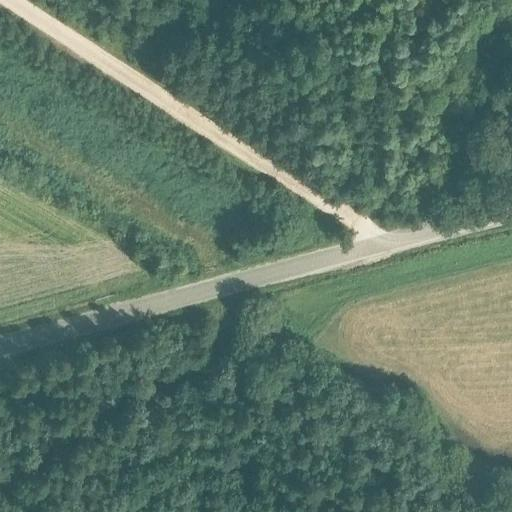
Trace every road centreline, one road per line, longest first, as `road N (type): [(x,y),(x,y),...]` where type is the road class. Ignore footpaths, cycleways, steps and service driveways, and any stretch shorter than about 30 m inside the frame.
road 1 (tertiary): [(0,345),(511,209)]
road 2 (track): [(388,240),(11,0)]
